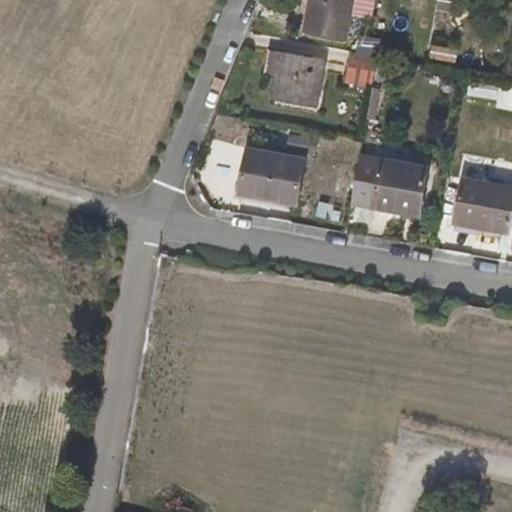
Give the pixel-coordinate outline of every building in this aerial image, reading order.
[(342,43),(351,0),(308,0),(301,34),(342,43)] [(323,63),(264,51),(258,79),(273,82),(268,105),(313,113),(323,63)] [(370,100),(379,59),(347,52),(340,95),(370,100)] [(282,133),(279,155),(313,160),(317,138),(282,133)] [(305,168),(247,155),(238,198),(296,210),(305,168)] [(419,219),(428,173),(381,165),(372,211),(419,219)] [(511,188),(461,179),(454,217),(450,235),(490,243),(492,234),(509,237),(511,220),(511,188)]
